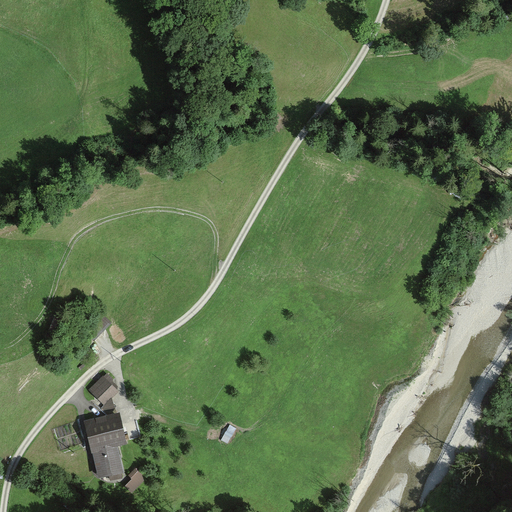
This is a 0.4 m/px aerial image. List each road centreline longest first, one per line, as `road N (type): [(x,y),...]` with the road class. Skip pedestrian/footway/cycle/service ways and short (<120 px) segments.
road 1 (track): [(3,511),(12,465),(52,410),(103,362),(199,307),(299,139),(356,64),(386,0)]
road 2 (track): [(0,348),(41,308),(66,246),(106,219),(151,208),(199,219),(210,229),(220,277)]
